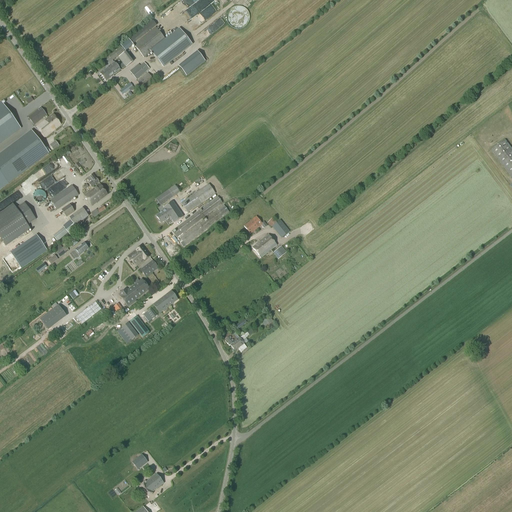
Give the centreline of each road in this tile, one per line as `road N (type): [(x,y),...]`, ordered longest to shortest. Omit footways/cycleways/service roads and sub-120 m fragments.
road 1 (tertiary): [(219,511),(234,436),(224,358),(0,19)]
road 2 (unknown): [(184,289),(261,231),(285,241),(307,229)]
